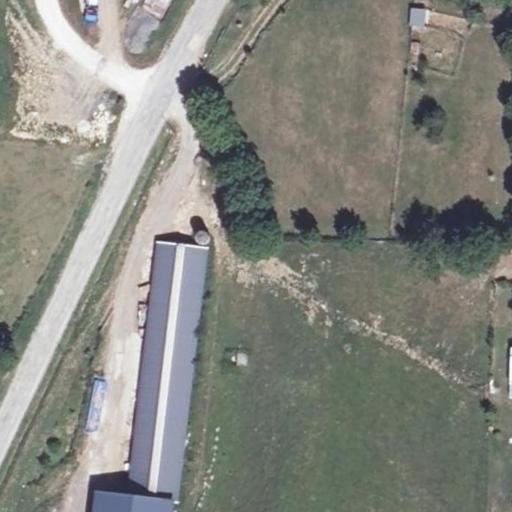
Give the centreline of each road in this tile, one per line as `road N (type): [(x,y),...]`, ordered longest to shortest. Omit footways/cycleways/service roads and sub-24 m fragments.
road 1 (tertiary): [(203,0),(0,412)]
road 2 (track): [(153,89),(74,45),(46,0)]
